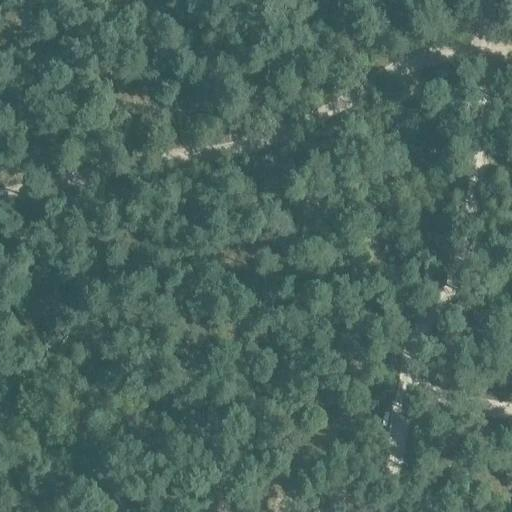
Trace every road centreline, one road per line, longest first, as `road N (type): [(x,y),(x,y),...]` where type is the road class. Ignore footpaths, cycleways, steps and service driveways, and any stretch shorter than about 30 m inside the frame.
road 1 (track): [(0,197),(278,137),(399,69),(486,53),(487,0)]
road 2 (track): [(486,53),(469,241),(450,290),(413,347),(403,391),(511,408)]
road 3 (track): [(401,405),(323,449),(295,482),(285,511)]
road 4 (track): [(403,391),(390,511)]
